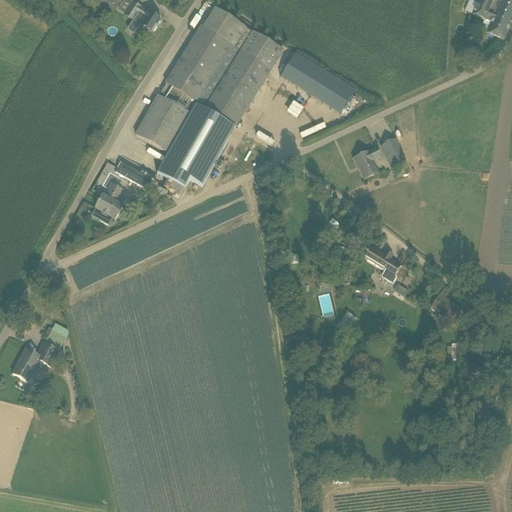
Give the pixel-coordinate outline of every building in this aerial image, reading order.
[(479,0),(472,17),(484,22),(480,32),(486,35),(486,36),(504,43),(511,23),(511,2),(506,0),(479,0)] [(140,27),(153,35),(161,22),(149,14),(140,9),(141,9),(133,3),(124,17),(132,22),(129,26),(131,27),(135,29),(136,31),(140,26),(141,26),(140,27)] [(283,53),(253,34),(242,52),(240,50),(238,52),(234,49),(246,29),(215,11),(203,30),(202,29),(158,98),(136,138),(167,156),(168,156),(157,176),(184,191),(190,182),(202,189),(235,129),(271,72),(283,53)] [(359,90),(296,56),(282,82),(345,115),(359,90)] [(405,163),(395,142),(381,148),(388,163),(395,160),(398,166),(405,163)] [(380,159),(377,151),(368,155),(354,161),(357,168),(364,182),(377,175),(372,163),(380,159)] [(146,192),(146,191),(151,182),(121,165),(115,174),(146,192)] [(95,210),(96,211),(92,218),(106,225),(110,218),(115,221),(122,209),(116,205),(115,204),(122,192),(112,187),(105,199),(102,198),(95,210)] [(327,220),(334,214),(324,202),(317,208),(327,220)] [(333,219),(327,226),(332,231),(338,224),(333,219)] [(60,249),(64,254),(69,250),(64,245),(60,249)] [(400,267),(390,260),(392,257),(385,252),(383,256),(370,248),(367,253),(366,252),(365,253),(366,254),(363,259),(384,272),(381,277),(393,284),(397,279),(394,277),(400,267)] [(338,264),(344,251),(338,249),(333,262),(338,264)] [(318,287),(326,285),(324,271),(315,273),(318,287)] [(430,310),(442,319),(449,323),(459,309),(440,296),(430,310)] [(347,312),(336,328),(348,336),(358,319),(347,312)] [(52,331),(66,339),(70,332),(56,324),(52,331)] [(37,358),(26,352),(13,376),(28,384),(39,363),(50,369),(59,354),(44,345),(37,358)]
